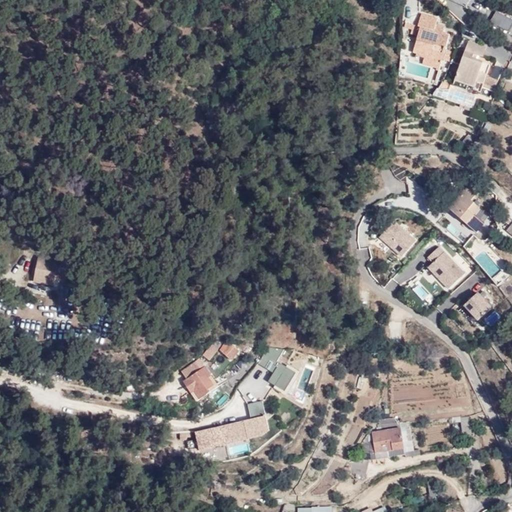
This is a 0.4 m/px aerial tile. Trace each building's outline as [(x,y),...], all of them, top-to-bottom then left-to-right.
[(423,48),(440,55),(441,53),(447,56),(451,47),(449,46),(447,49),(443,47),(450,30),(434,23),(438,12),(423,6),(418,18),(421,19),(411,44),(423,48)] [(490,23),(510,31),(511,25),(511,17),(494,11),(490,23)] [(485,46),(468,38),(449,81),(467,89),(469,85),(476,89),(480,81),(491,86),(495,78),(484,73),(488,63),(470,55),(472,51),(481,54),(485,46)] [(437,63),(440,55),(423,48),(420,56),(437,63)] [(410,193),(417,199),(423,190),(414,186),(410,193)] [(423,190),(417,199),(428,207),(436,196),(423,190)] [(471,205),(461,196),(442,217),(470,241),(479,231),(468,223),(473,216),(467,211),(471,205)] [(402,258),(418,240),(393,219),(378,238),(402,258)] [(511,229),(510,227),(501,237),(511,244),(511,229)] [(423,258),(447,288),(465,274),(441,244),(423,258)] [(491,277),(501,269),(480,244),(470,252),(491,277)] [(75,274),(77,266),(55,259),(48,284),(67,290),(69,283),(78,286),(81,276),(75,274)] [(498,284),(508,275),(503,269),(492,278),(498,284)] [(478,319),(493,305),(478,289),(463,303),(478,319)] [(254,357),(249,352),(243,358),(254,367),(263,359),(256,353),(254,357)] [(241,358),(234,353),(225,363),(230,369),(241,358)] [(269,382),(287,389),(295,369),(277,361),(269,382)] [(181,370),(184,376),(198,369),(194,363),(181,370)] [(303,365),(297,389),(306,391),(311,367),(303,365)] [(205,380),(210,388),(223,379),(218,371),(205,380)] [(223,379),(210,388),(206,390),(221,410),(242,394),(228,375),(223,379)] [(248,402),(249,414),(265,412),(263,400),(248,402)] [(267,414),(194,429),(199,451),(247,441),(246,437),(270,432),(267,414)] [(462,438),(471,437),(469,416),(460,417),(462,438)] [(461,442),(458,420),(449,422),(452,443),(461,442)] [(395,455),(389,427),(360,432),(365,460),(395,455)] [(405,449),(412,448),(412,439),(404,440),(405,449)] [(248,440),(228,442),(229,453),(249,451),(248,440)] [(352,476),(355,461),(341,458),(338,473),(352,476)] [(314,511),(316,502),(298,500),(298,502),(283,501),(281,511),(314,511)]
